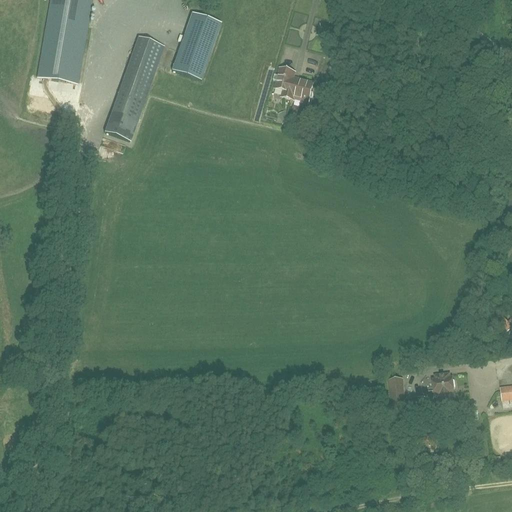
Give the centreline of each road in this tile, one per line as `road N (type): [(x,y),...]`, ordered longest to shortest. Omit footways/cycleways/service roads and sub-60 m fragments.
road 1 (track): [(511,483),(337,511)]
road 2 (secondary): [(511,72),(363,0)]
